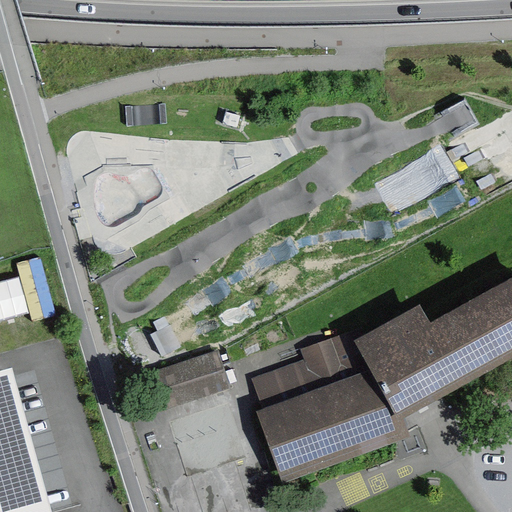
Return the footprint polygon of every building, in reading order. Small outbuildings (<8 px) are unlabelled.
[(455,126),(478,113),(466,93),(443,106),(455,126)] [(443,141),(378,181),(396,210),(461,170),(443,141)] [(21,271),(0,275),(0,312),(29,305),(21,271)] [(372,365),(400,413),(511,351),(511,286),(429,332),(417,312),(364,342),(362,343),(372,365)] [(406,432),(400,413),(372,365),(362,343),(364,342),(360,331),(305,351),(309,361),(261,378),(274,412),(263,416),(285,476),(406,432)] [(229,388),(218,354),(156,375),(167,408),(229,388)] [(44,511),(7,378),(0,379),(0,511),(44,511)]
